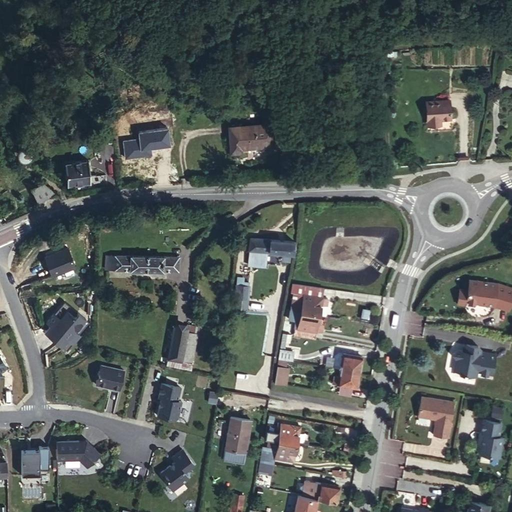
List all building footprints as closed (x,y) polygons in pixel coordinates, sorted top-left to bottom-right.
[(446,117),(445,97),(422,99),(423,123),(433,122),(433,118),(446,117)] [(234,139),(262,134),(258,113),(217,121),(222,149),(236,147),(234,139)] [(27,152),(28,150),(27,148),(27,147),(26,146),(25,146),(24,145),(22,145),(20,145),(19,146),(17,147),(17,148),(16,150),(16,151),(17,153),(18,154),(19,155),(20,156),(22,156),(23,156),(24,156),(25,155),(26,154),(27,153),(27,152)] [(89,181),(87,159),(63,162),(66,184),(89,181)] [(38,201),(56,193),(43,183),(32,188),(38,201)] [(292,253),(293,240),(250,236),(247,264),(264,265),(266,250),(292,253)] [(50,278),(73,269),(65,249),(43,258),(50,278)] [(177,272),(178,256),(104,252),(103,268),(177,272)] [(460,286),(457,301),(465,302),(474,304),(478,301),(494,305),(508,310),(511,299),(511,287),(498,282),(470,277),(468,287),(460,286)] [(234,300),(246,301),(248,280),(236,279),(234,300)] [(302,311),(319,314),(321,304),(327,305),(328,297),(318,295),(319,287),(305,285),(295,282),(290,309),(302,311)] [(43,331),(66,350),(79,335),(77,334),(85,324),(85,320),(63,301),(45,321),(49,324),(43,331)] [(301,321),(302,311),(290,309),(288,318),(295,320),(301,321)] [(316,331),(319,314),(302,311),(301,321),(295,320),(294,327),(315,331),(316,331)] [(49,324),(45,321),(40,328),(43,331),(49,324)] [(186,329),(196,331),(197,324),(187,322),(186,326),(186,329)] [(165,357),(181,359),(186,329),(186,326),(171,323),(165,357)] [(293,335),(314,339),(315,331),(294,327),(293,335)] [(181,359),(191,361),(196,331),(186,329),(181,359)] [(464,350),(456,349),(451,353),(455,358),(453,370),(463,371),(462,373),(475,375),(476,371),(480,371),(480,373),(486,374),(487,373),(491,373),(494,353),(479,351),(479,346),(464,344),(464,350)] [(279,347),(277,356),(291,359),(293,349),(279,347)] [(338,368),(359,371),(362,356),(341,352),(338,368)] [(164,363),(180,366),(181,359),(165,357),(164,363)] [(180,366),(190,368),(191,361),(181,359),(180,366)] [(274,381),(285,383),(288,365),(277,363),(274,381)] [(100,365),(95,384),(118,390),(122,371),(100,365)] [(356,387),(359,371),(338,368),(336,383),(356,387)] [(156,415),(173,419),(176,417),(180,402),(176,401),(179,388),(160,383),(157,397),(160,398),(156,415)] [(453,400),(419,394),(416,414),(434,417),(431,433),(446,436),(453,400)] [(490,419),(503,420),(504,406),(491,405),(490,419)] [(250,418),(230,414),(224,447),(244,451),(250,418)] [(278,418),(266,416),(263,434),(277,436),(278,431),(276,430),(278,421),(278,418)] [(499,421),(482,418),(479,432),(478,432),(477,438),(479,438),(479,442),(477,442),(476,451),(497,455),(501,436),(496,435),(499,421)] [(277,438),(296,442),(300,426),(278,421),(276,430),(278,431),(277,436),(277,438)] [(266,436),(265,446),(272,447),(275,448),(277,438),(266,436)] [(292,460),(296,442),(277,438),(275,448),(272,447),(270,455),(273,456),(292,460)] [(342,451),(351,452),(353,441),(344,440),(342,451)] [(55,441),(55,459),(78,459),(87,467),(99,454),(85,441),(55,441)] [(261,445),(259,461),(271,463),(273,456),(270,455),(272,447),(265,446),(261,445)] [(47,469),(47,447),(37,447),(37,450),(19,450),(20,475),(38,475),(38,470),(47,469)] [(159,473),(171,490),(187,479),(183,473),(193,465),(181,450),(172,457),(174,461),(159,473)] [(259,461),(258,464),(257,472),(269,474),(271,463),(259,461)] [(258,481),(257,487),(270,489),(270,483),(258,481)] [(320,499),(335,501),(338,486),(323,483),(322,484),(322,488),(320,498),(320,499)] [(311,496),(320,498),(322,488),(313,486),(311,496)] [(240,511),(243,494),(232,492),(228,511),(240,511)] [(296,494),(292,511),(313,511),(316,498),(296,494)] [(486,511),(488,504),(467,500),(464,511),(486,511)]
